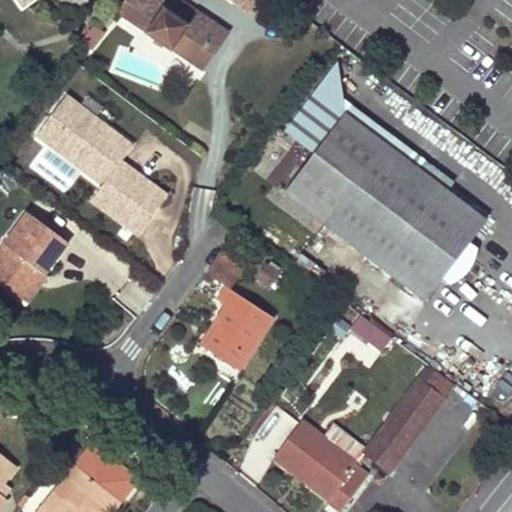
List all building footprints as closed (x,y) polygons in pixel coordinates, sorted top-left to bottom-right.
[(175,0),(128,0),(119,14),(201,70),(226,34),(175,0)] [(229,0),(256,20),(270,0),(229,0)] [(165,62),(140,52),(119,43),(108,69),(155,88),(165,62)] [(132,148),(65,97),(36,136),(102,186),(91,201),(137,236),(166,197),(120,163),(132,148)] [(345,114),(284,194),(426,302),(443,279),(455,263),(468,246),(487,222),(345,114)] [(67,243),(27,213),(0,248),(0,283),(26,303),(45,277),(43,274),(67,243)] [(224,320),(207,342),(237,364),(276,314),(235,283),(253,260),(232,244),(214,267),(233,282),(223,294),(232,300),(219,315),(224,320)] [(477,253),(468,246),(455,263),(443,279),(452,285),(469,273),(477,253)] [(207,342),(224,320),(219,315),(202,337),(207,342)] [(379,349),(388,336),(365,319),(355,332),(379,349)] [(384,353),(394,340),(388,336),(379,349),(384,353)] [(364,452),(390,473),(447,399),(456,386),(430,367),(364,452)] [(357,462),(303,421),(274,457),(341,509),(368,475),(355,465),(357,462)] [(0,487),(3,483),(15,469),(0,457),(0,509),(6,502),(0,497),(0,487)] [(76,486),(85,475),(74,465),(65,476),(76,486)] [(65,476),(36,511),(110,511),(119,501),(85,475),(76,486),(65,476)]
